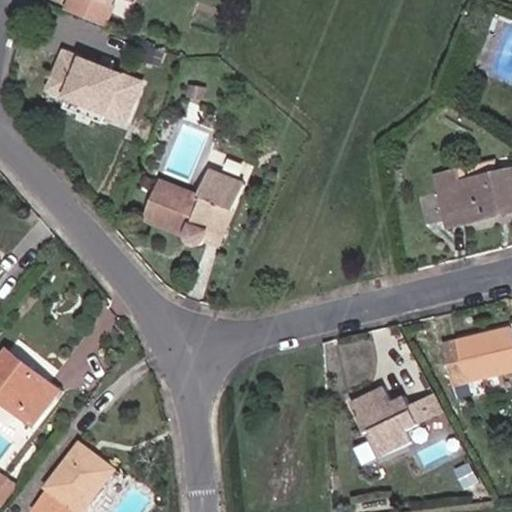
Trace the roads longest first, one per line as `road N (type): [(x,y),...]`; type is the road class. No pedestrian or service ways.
road 1 (residential): [(192,363),(234,339),(511,272)]
road 2 (residential): [(0,140),(120,259),(192,363)]
road 3 (residential): [(192,363),(211,415),(214,511)]
